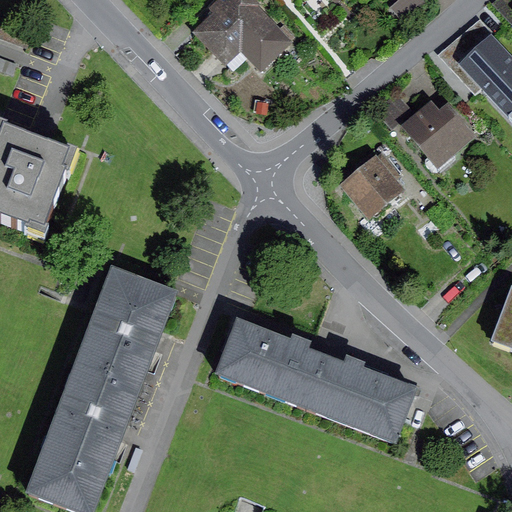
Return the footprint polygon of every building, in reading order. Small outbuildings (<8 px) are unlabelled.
[(296,44),(253,0),(229,0),(192,36),(225,71),(242,55),(262,76),(296,44)] [(511,63),(492,41),(476,56),(494,76),(477,91),(511,128),(511,63)] [(377,114),(395,136),(403,130),(416,120),(398,97),(377,114)] [(416,120),(403,130),(438,174),(476,145),(448,110),(440,116),(433,106),(416,120)] [(81,159),(0,131),(0,229),(51,247),(81,159)] [(381,158),(336,191),(365,231),(411,198),(381,158)] [(79,366),(140,389),(175,298),(113,275),(79,366)] [(511,357),(511,298),(493,351),(511,357)] [(309,417),(330,362),(239,326),(217,381),(309,417)] [(400,452),(421,397),(330,362),(309,417),(400,452)] [(29,496),(72,511),(93,511),(140,389),(79,366),(29,496)]
